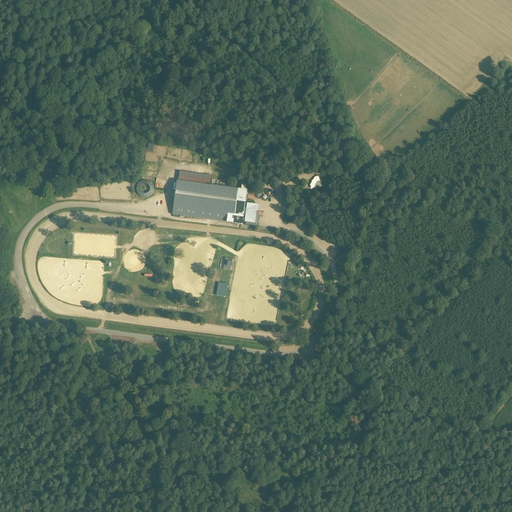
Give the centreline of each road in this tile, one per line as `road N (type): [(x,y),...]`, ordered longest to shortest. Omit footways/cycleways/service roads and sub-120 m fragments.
road 1 (unclassified): [(0,317),(293,355)]
road 2 (track): [(370,388),(511,209)]
road 3 (unclassified): [(370,388),(459,429),(511,432)]
road 4 (track): [(353,511),(370,388)]
